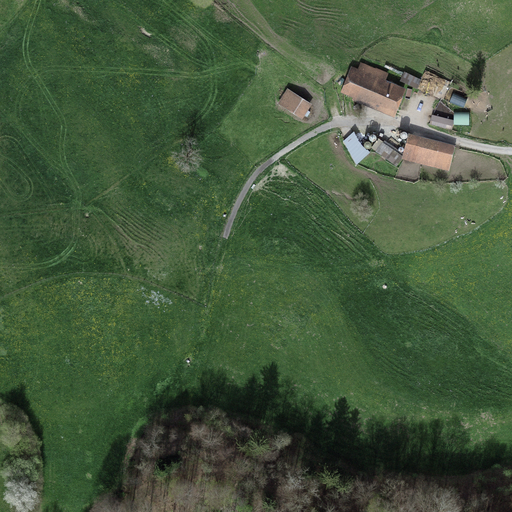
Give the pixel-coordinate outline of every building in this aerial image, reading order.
[(348,93),(376,105),(375,106),(392,113),(401,90),(383,82),(386,75),(362,65),(359,74),(356,73),(348,93)] [(420,81),(404,73),(401,80),(417,88),(420,81)] [(308,104),(287,91),(279,104),(299,117),(308,104)] [(433,112),(430,123),(452,129),(455,118),(433,112)] [(455,124),(470,124),(470,114),(455,113),(455,124)] [(341,140),(358,162),(371,152),(354,130),(341,140)] [(403,157),(448,169),(453,150),(408,139),(403,157)] [(374,149),(395,164),(398,160),(376,145),(374,149)]
